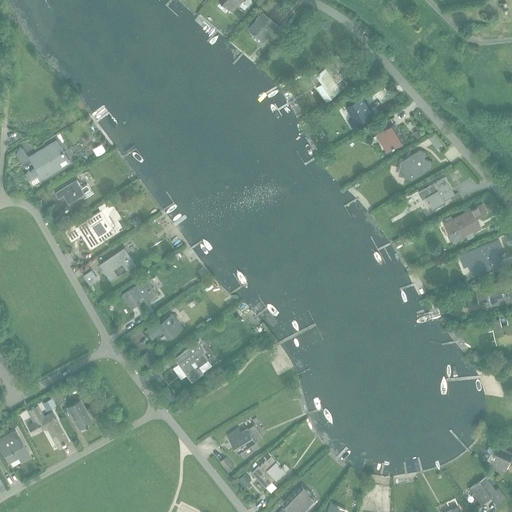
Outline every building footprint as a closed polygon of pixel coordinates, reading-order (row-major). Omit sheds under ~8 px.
[(219,0),(232,12),(242,0),(219,0)] [(381,0),(378,8),(385,10),(388,3),(381,0)] [(271,40),(281,29),(263,13),(248,29),(263,42),(267,36),(271,40)] [(435,24),(423,34),(428,40),(440,30),(435,24)] [(310,76),(316,85),(326,99),(347,84),(332,62),(318,72),(317,70),(310,76)] [(379,78),(367,85),(372,94),(384,87),(379,78)] [(355,125),(372,114),(362,97),(344,107),(355,125)] [(389,149),(403,140),(393,125),(394,124),(391,118),(381,125),(384,130),(379,133),(389,149)] [(415,134),(419,130),(414,125),(410,129),(415,134)] [(442,144),(433,134),(428,138),(437,148),(442,144)] [(21,141),(25,147),(30,144),(27,138),(21,141)] [(59,146),(56,141),(30,156),(37,167),(27,173),(31,180),(38,176),(41,180),(44,178),(70,163),(64,154),(65,153),(60,145),(59,146)] [(22,160),(29,155),(20,142),(13,147),(22,160)] [(402,160),(398,175),(411,178),(429,168),(431,161),(424,159),(426,152),(419,150),(402,160)] [(426,197),(432,207),(455,194),(445,177),(418,192),(422,199),(426,197)] [(87,183),(81,187),(77,180),(56,194),(59,199),(66,194),(68,198),(67,199),(71,205),(84,197),(85,199),(94,193),(87,183)] [(65,231),(72,241),(82,235),(84,239),(89,236),(91,239),(88,241),(92,247),(116,232),(113,227),(115,225),(108,215),(114,206),(110,199),(98,207),(100,210),(76,226),(75,224),(65,231)] [(453,242),(480,228),(471,210),(443,223),(453,242)] [(497,252),(502,250),(499,241),(487,246),(486,245),(468,252),(469,255),(465,257),(473,277),(496,269),(494,264),(501,262),(497,252)] [(124,247),(119,251),(106,259),(108,262),(102,267),(109,279),(117,274),(114,269),(120,264),(125,270),(135,263),(124,247)] [(98,279),(92,269),(83,275),(90,285),(98,279)] [(511,277),(486,285),(476,288),(479,296),(489,293),(492,304),(507,300),(507,302),(511,301),(511,291),(508,293),(506,287),(511,285),(511,277)] [(147,302),(158,295),(147,278),(122,295),(131,309),(138,304),(136,300),(143,296),(147,302)] [(168,338),(183,328),(172,313),(161,321),(160,320),(146,329),(151,336),(159,331),(160,333),(163,331),(168,338)] [(511,317),(507,319),(508,323),(501,325),(500,319),(486,322),(488,330),(493,329),(496,343),(511,339),(511,317)] [(178,362),(187,375),(192,381),(204,373),(199,366),(208,360),(203,353),(206,351),(199,340),(188,348),(192,352),(178,362)] [(147,366),(152,362),(146,352),(140,355),(147,366)] [(167,386),(162,390),(171,402),(176,398),(167,386)] [(66,406),(78,428),(92,421),(80,399),(66,406)] [(28,425),(32,434),(47,426),(58,446),(62,443),(62,444),(65,442),(67,441),(56,421),(57,420),(52,411),(43,416),(37,405),(28,410),(34,421),(28,425)] [(239,452),(255,441),(247,428),(242,432),(238,427),(228,435),(239,452)] [(0,449),(2,448),(9,461),(17,457),(19,461),(29,456),(15,429),(0,437),(0,449)] [(511,455),(511,450),(497,444),(489,461),(505,468),(511,455)] [(275,479),(285,470),(272,455),(252,472),(265,487),(275,478),(275,479)] [(219,461),(228,472),(235,467),(226,456),(219,461)] [(244,468),(236,475),(242,482),(250,475),(244,468)] [(497,505),(506,498),(503,493),(500,495),(486,476),(469,488),(481,504),(493,495),(496,498),(493,500),(497,505)] [(293,511),(299,511),(315,497),(304,486),(285,504),(293,511)]
